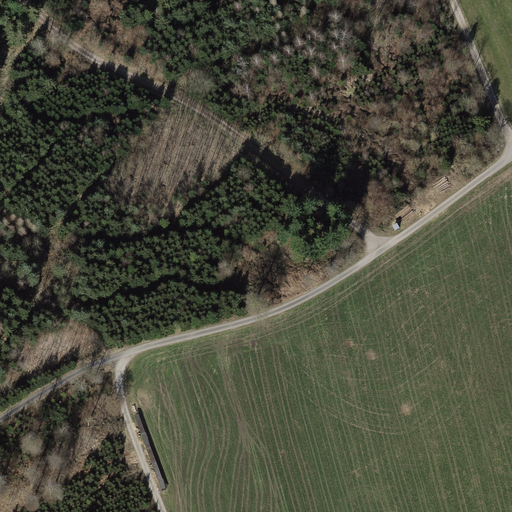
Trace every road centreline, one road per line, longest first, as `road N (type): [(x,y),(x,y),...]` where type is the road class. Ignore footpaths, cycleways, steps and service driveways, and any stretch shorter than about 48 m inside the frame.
road 1 (track): [(116,356),(297,301),(511,156)]
road 2 (track): [(20,0),(84,52),(198,107),(383,248)]
road 3 (track): [(163,511),(123,406),(116,356)]
road 4 (track): [(511,142),(451,0)]
road 5 (track): [(0,419),(116,356)]
